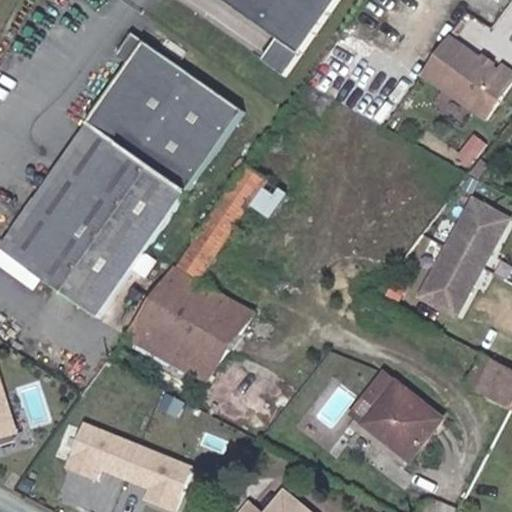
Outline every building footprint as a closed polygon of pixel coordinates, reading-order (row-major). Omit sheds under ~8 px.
[(228,0),(228,1),(283,39),(267,61),(289,77),(342,0),(228,0)] [(120,52),(135,62),(2,248),(102,319),(248,113),(134,33),(120,52)] [(511,86),(511,71),(505,67),(501,73),(452,36),(424,74),(488,120),(511,86)] [(464,317),(492,269),(511,235),(511,217),(473,194),(445,241),(417,289),(464,317)] [(255,313),(176,270),(128,336),(210,381),(255,313)] [(511,363),(477,345),(460,375),(506,400),(507,399),(511,388),(511,363)] [(438,411),(380,367),(347,409),(405,454),(438,411)] [(0,438),(10,436),(0,398),(0,438)] [(69,467),(148,489),(144,501),(182,511),(187,511),(203,459),(82,424),(69,467)] [(308,511),(279,487),(257,511),(243,500),(233,511),(308,511)]
